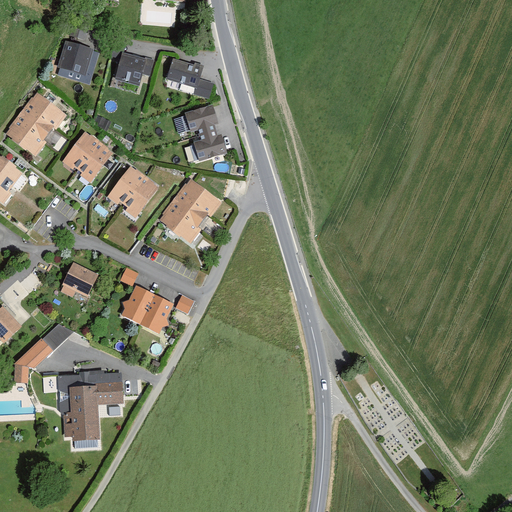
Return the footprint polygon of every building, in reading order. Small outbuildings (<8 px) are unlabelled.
[(90,49),(62,42),(56,68),(82,76),(90,49)] [(150,62),(118,53),(110,80),(135,87),(139,75),(148,77),(150,62)] [(200,69),(169,58),(163,79),(194,90),(200,69)] [(63,118),(34,93),(1,134),(31,157),(63,118)] [(216,124),(210,106),(178,114),(183,131),(195,129),(198,140),(186,143),(192,161),(224,153),(220,136),(214,137),(210,126),(216,124)] [(111,157),(81,134),(59,163),(87,186),(111,157)] [(23,173),(0,155),(0,201),(1,202),(11,189),(23,173)] [(158,189),(129,166),(104,197),(133,219),(158,189)] [(216,204),(184,180),(182,182),(156,222),(188,244),(216,204)] [(96,278),(69,264),(57,290),(84,302),(96,278)] [(127,268),(120,280),(132,286),(138,272),(127,268)] [(40,284),(29,271),(9,287),(19,299),(40,284)] [(169,306),(133,289),(119,314),(154,335),(169,306)] [(182,295),(176,307),(187,313),(193,300),(182,295)] [(0,342),(18,328),(0,308),(0,342)] [(26,372),(50,353),(39,340),(11,363),(11,385),(27,386),(26,372)] [(118,373),(58,377),(61,441),(97,441),(96,407),(119,405),(118,373)]
